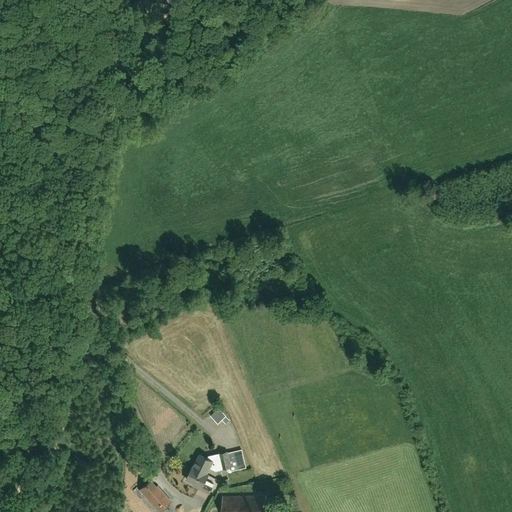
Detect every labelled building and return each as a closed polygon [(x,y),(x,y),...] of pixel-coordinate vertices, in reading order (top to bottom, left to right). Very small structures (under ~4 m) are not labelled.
[(216,411),(210,417),(217,424),(226,415),(220,409),(218,410),(216,411)] [(242,450),(228,453),(227,451),(212,455),(211,456),(208,455),(207,458),(200,454),(193,467),(206,473),(209,467),(216,470),(231,467),(232,471),(241,468),(246,467),(242,450)] [(206,473),(193,467),(192,467),(186,479),(194,483),(193,485),(209,493),(214,484),(205,480),(208,475),(206,473)] [(139,489),(145,496),(159,511),(170,501),(156,486),(152,482),(153,481),(151,478),(139,489)] [(222,511),(265,511),(265,495),(222,496),(222,511)]
